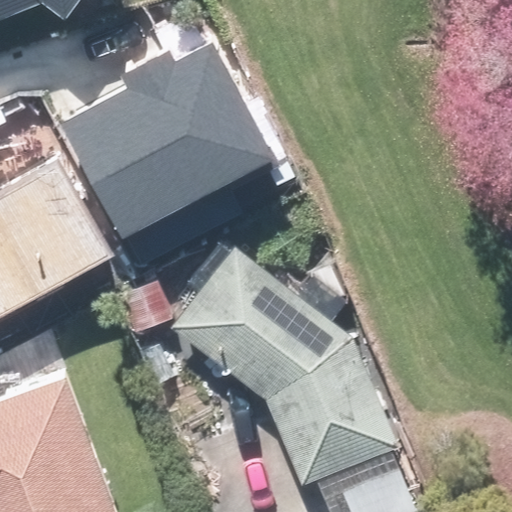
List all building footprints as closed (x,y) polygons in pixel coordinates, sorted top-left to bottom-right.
[(0,0),(0,9),(24,0),(62,0),(76,10),(83,0),(0,0)] [(130,61),(65,97),(151,247),(247,193),(237,175),(281,149),(206,18),(178,33),(171,22),(123,49),(130,61)] [(76,142),(0,183),(0,314),(132,241),(76,142)] [(411,429),(359,325),(246,237),(181,314),(272,390),(311,471),(326,463),(338,486),(403,453),(395,436),(411,429)] [(134,511),(82,355),(0,382),(0,511),(134,511)]
